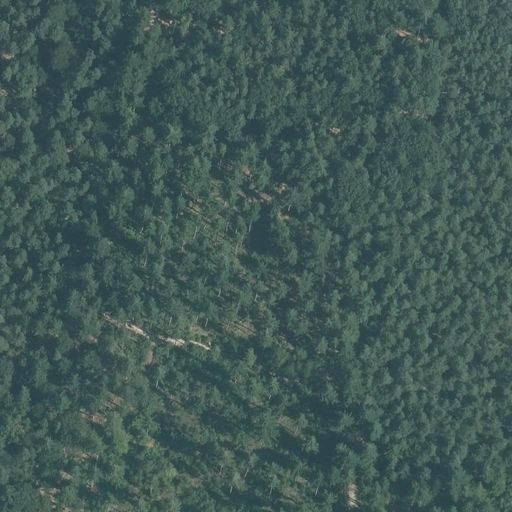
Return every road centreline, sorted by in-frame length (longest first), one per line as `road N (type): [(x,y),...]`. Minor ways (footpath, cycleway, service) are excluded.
road 1 (track): [(356,371),(357,192),(407,197),(428,188),(441,0)]
road 2 (track): [(357,192),(276,181),(110,117),(143,0)]
road 3 (track): [(437,33),(143,1)]
road 4 (track): [(156,337),(121,422),(78,431),(0,392)]
road 5 (track): [(356,371),(296,372),(249,342),(156,337)]
road 6 (track): [(156,337),(0,268)]
road 7 (track): [(355,511),(356,371)]
